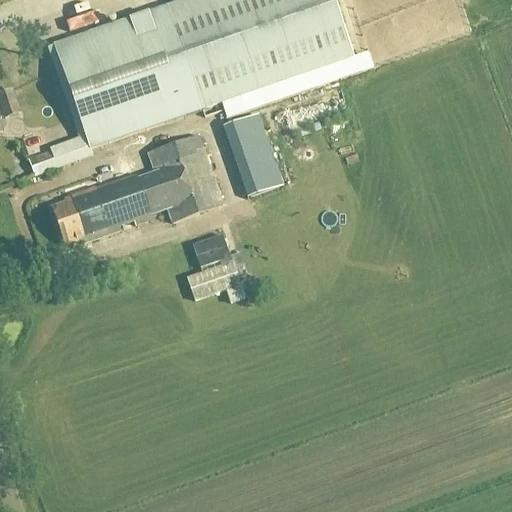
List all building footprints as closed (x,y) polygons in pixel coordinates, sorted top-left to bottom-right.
[(41,133),(20,141),(34,180),(93,159),(90,152),(183,119),(223,105),(227,118),(373,68),(368,55),(351,61),(329,0),(188,0),(189,2),(148,16),(125,23),(62,46),(47,51),(78,141),(48,152),(41,133)] [(0,96),(0,121),(19,116),(11,93),(0,96)] [(224,130),(232,153),(264,141),(256,119),(224,130)] [(65,201),(66,205),(52,210),(66,248),(81,243),(83,246),(121,233),(151,222),(150,219),(167,213),(171,225),(222,207),(198,139),(147,156),(154,175),(137,181),(135,176),(94,191),(90,179),(70,186),(74,198),(65,201)] [(222,237),(191,247),(199,270),(206,267),(208,271),(192,276),(200,300),(225,292),(229,303),(242,298),(222,237)] [(140,265),(123,268),(127,289),(144,286),(140,265)] [(191,296),(157,302),(161,326),(195,320),(191,296)]
